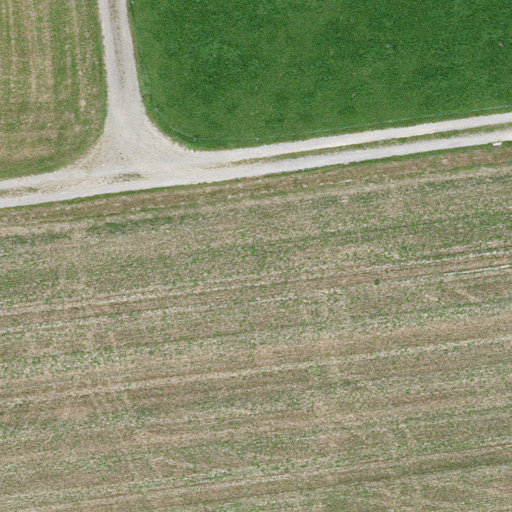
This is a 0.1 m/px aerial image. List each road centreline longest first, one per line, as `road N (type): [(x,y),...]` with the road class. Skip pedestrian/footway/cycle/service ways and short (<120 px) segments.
road 1 (track): [(511,124),(0,194)]
road 2 (track): [(133,176),(105,0)]
